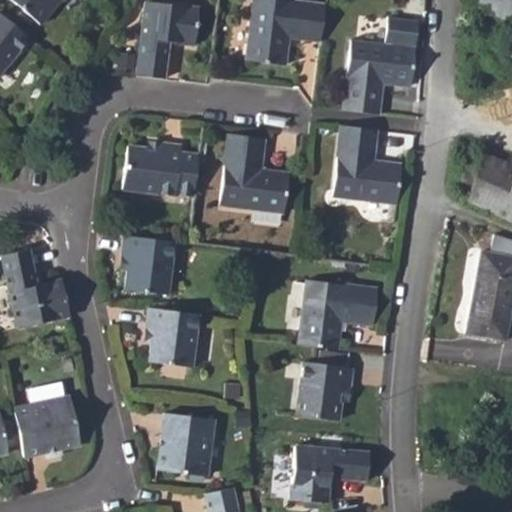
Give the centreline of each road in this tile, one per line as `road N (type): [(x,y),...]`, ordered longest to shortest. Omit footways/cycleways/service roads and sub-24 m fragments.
road 1 (residential): [(444,0),(437,127),(402,370),(402,492)]
road 2 (residential): [(75,213),(73,266),(109,443),(107,475),(85,499),(34,511)]
road 3 (residential): [(304,111),(116,92),(94,108),(75,213)]
